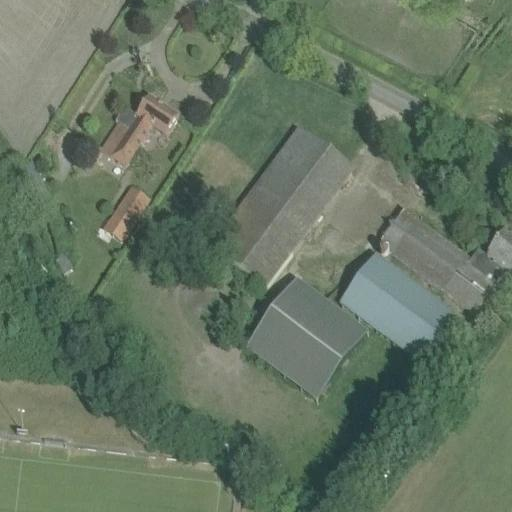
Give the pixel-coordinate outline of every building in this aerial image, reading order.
[(101,154),(125,170),(152,130),(167,140),(179,121),(150,102),(129,132),(119,126),(101,154)] [(208,251),(263,293),(354,176),(299,134),(208,251)] [(151,202),(132,190),(103,233),(123,246),(151,202)] [(472,263),(405,213),(379,248),(474,318),(506,274),(511,278),(511,239),(507,236),(488,261),(479,254),(472,263)] [(387,261),(381,271),(405,287),(411,277),(387,261)] [(415,363),(443,327),(369,272),(342,308),(415,363)] [(429,405),(412,393),(377,441),(394,454),(429,405)]
